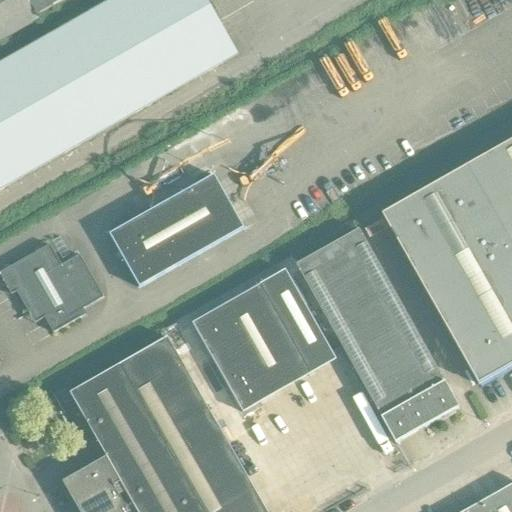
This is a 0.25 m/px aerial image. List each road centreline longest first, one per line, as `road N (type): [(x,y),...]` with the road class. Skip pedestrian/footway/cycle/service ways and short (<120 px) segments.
road 1 (unknown): [(0,373),(261,239),(325,172),(490,68)]
road 2 (unknown): [(0,202),(219,77),(265,38)]
road 3 (unclassified): [(373,511),(511,434)]
